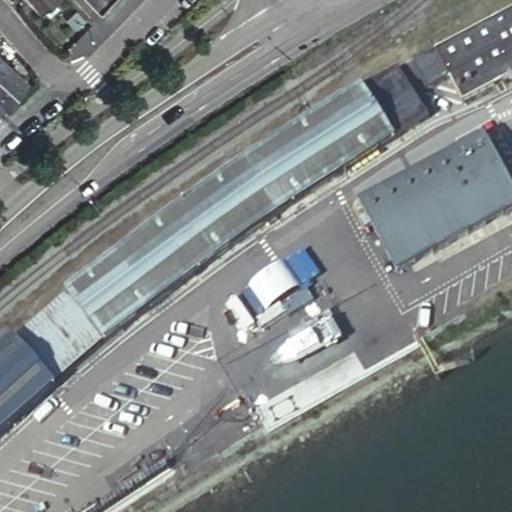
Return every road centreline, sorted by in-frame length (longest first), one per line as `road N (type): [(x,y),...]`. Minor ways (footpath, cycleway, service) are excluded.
road 1 (unknown): [(495,102),(438,130),(235,266),(0,461)]
road 2 (secondary): [(303,24),(0,249)]
road 3 (residential): [(153,0),(73,73),(59,74),(32,57),(0,16)]
